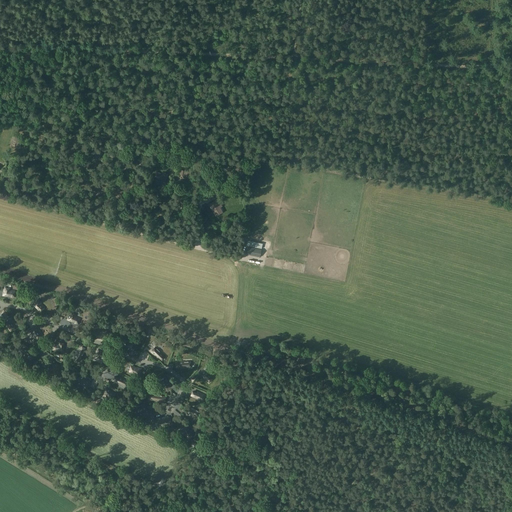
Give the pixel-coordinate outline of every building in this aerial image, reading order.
[(22,138),(20,137),(14,137),(14,140),(16,140),(15,146),(21,147),(22,144),(22,139),(23,138),(22,138)] [(162,175),(155,173),(154,177),(161,179),(161,181),(165,182),(167,174),(163,173),(162,175)] [(223,213),(216,201),(209,205),(216,217),(223,213)] [(246,254),(259,257),(261,249),(248,247),(246,254)] [(4,290),(3,296),(14,297),(15,291),(9,290),(9,288),(5,288),(5,290),(4,290)] [(36,300),(32,305),(40,312),(44,308),(40,304),(41,302),(38,299),(37,301),(36,300)] [(70,314),(67,320),(78,324),(80,319),(75,316),(75,314),(71,313),(70,315),(70,314)] [(9,318),(4,322),(11,331),(15,327),(12,322),(14,321),(11,318),(9,319),(9,318)] [(30,331),(29,332),(31,336),(33,335),(36,339),(41,336),(35,327),(30,330),(30,331)] [(123,338),(121,344),(131,348),(133,343),(128,340),(129,339),(125,337),(124,339),(123,338)] [(54,344),(53,350),(64,351),(64,345),(64,343),(60,343),(59,345),(54,344)] [(79,349),(74,358),(79,361),(85,351),(85,348),(82,347),(79,349)] [(155,347),(151,352),(158,358),(159,357),(162,360),(165,357),(155,347)] [(23,352),(22,354),(25,357),(26,356),(30,360),(35,356),(27,348),(23,352)] [(96,356),(95,357),(99,359),(100,358),(105,360),(108,355),(98,350),(95,355),(96,356)] [(48,363),(46,365),(49,368),(51,367),(55,371),(59,367),(52,359),(47,363),(48,363)] [(131,366),(129,372),(135,373),(134,375),(139,376),(139,374),(140,374),(142,369),(131,366)] [(205,370),(201,375),(208,383),(213,378),(209,374),(210,373),(207,370),(206,371),(205,370)] [(80,380),(78,381),(81,385),(82,383),(86,388),(91,384),(84,375),(79,379),(80,380)] [(115,377),(113,381),(125,386),(128,381),(119,377),(119,378),(115,377)] [(160,380),(158,381),(160,385),(162,384),(165,389),(170,387),(165,377),(160,380)] [(103,394),(102,396),(106,398),(107,396),(112,400),(115,395),(106,389),(103,394)] [(192,392),(191,396),(203,401),(206,395),(197,392),(197,393),(192,392)] [(144,404),(138,406),(141,412),(139,412),(141,416),(143,416),(148,414),(144,404)] [(191,408),(188,413),(198,418),(201,417),(202,414),(200,412),(191,408)] [(166,417),(156,419),(158,425),(168,422),(170,420),(169,417),(166,417)] [(182,430),(180,431),(183,435),(184,434),(187,439),(193,436),(187,426),(182,430)]
